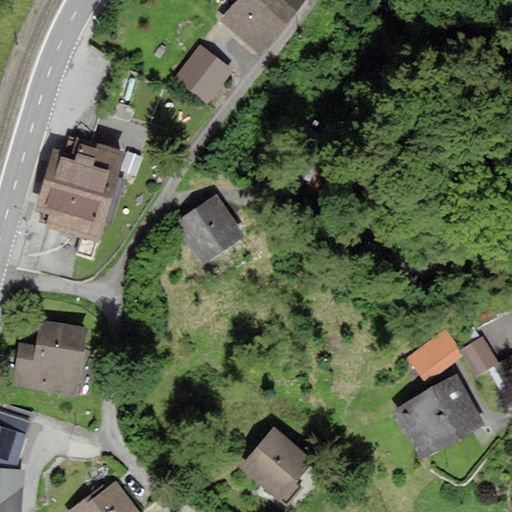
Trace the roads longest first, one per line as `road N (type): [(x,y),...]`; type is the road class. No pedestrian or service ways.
road 1 (track): [(97,293),(172,194),(201,130),(314,0)]
road 2 (residential): [(184,511),(112,433),(117,335),(109,304),(90,288),(0,277)]
road 3 (secondary): [(82,0),(49,70),(0,238)]
